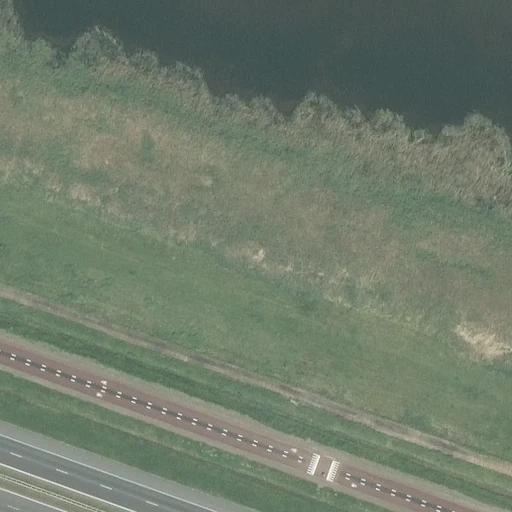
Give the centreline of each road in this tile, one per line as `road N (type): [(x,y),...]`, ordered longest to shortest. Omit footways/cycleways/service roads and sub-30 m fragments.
road 1 (residential): [(438,511),(0,356)]
road 2 (motorway): [(169,511),(0,451)]
